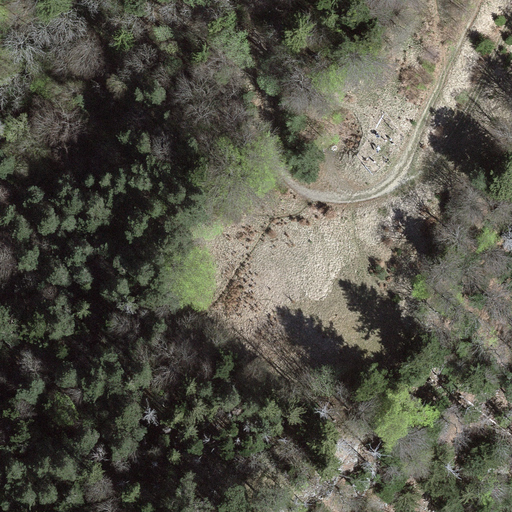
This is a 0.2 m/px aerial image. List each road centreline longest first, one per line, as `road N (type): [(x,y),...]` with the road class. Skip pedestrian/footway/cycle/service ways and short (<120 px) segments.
road 1 (track): [(391,183),(334,197),(285,176),(245,0)]
road 2 (track): [(511,18),(437,158),(391,183)]
road 3 (track): [(474,0),(391,183)]
